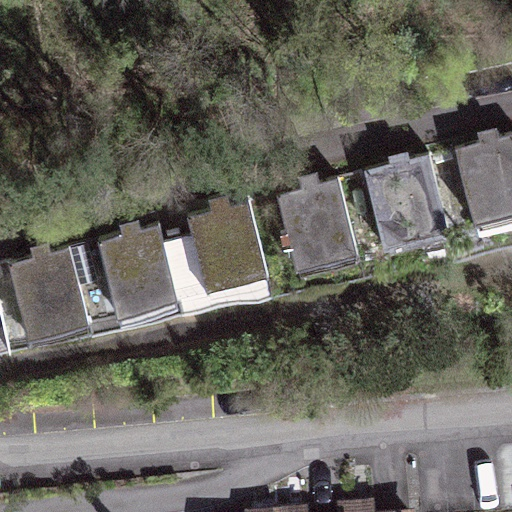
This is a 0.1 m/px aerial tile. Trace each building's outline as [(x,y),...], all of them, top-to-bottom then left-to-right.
[(511,131),(455,146),(475,222),(478,221),(482,233),(511,225),(511,131)] [(428,153),(367,169),(383,233),(444,217),(428,153)] [(337,175),(277,191),(293,255),(354,239),(337,175)] [(248,198),(187,214),(204,278),(265,263),(248,198)] [(159,221),(98,237),(114,300),(175,285),(159,221)] [(69,244),(8,260),(25,324),(86,308),(69,244)] [(343,505),(343,511),(371,511),(371,503),(343,505)]
